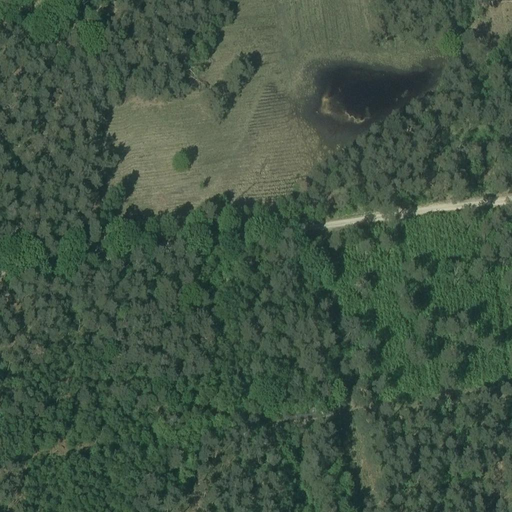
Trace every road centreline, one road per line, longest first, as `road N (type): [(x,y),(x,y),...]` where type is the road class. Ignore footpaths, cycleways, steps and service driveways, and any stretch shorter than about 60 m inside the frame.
road 1 (track): [(0,269),(511,202)]
road 2 (track): [(511,390),(345,415),(319,227)]
